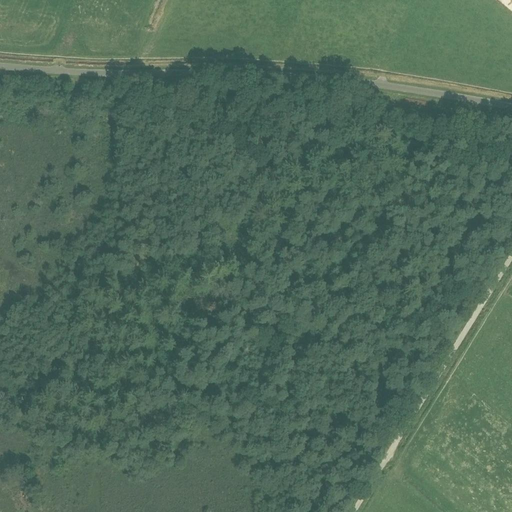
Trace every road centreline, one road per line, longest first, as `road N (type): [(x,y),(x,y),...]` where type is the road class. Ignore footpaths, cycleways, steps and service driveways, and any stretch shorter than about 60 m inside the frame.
road 1 (unclassified): [(511,107),(321,79),(0,67)]
road 2 (residential): [(511,254),(352,511)]
